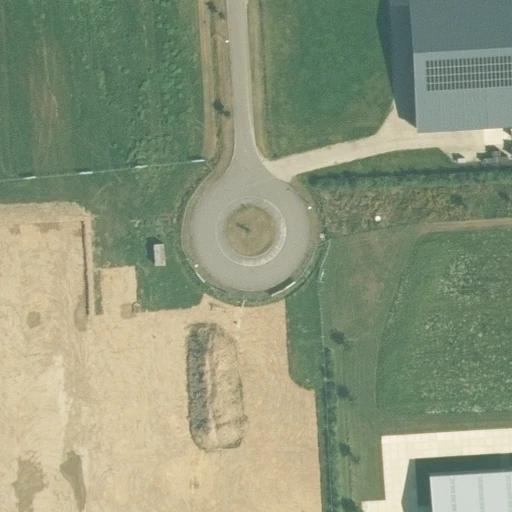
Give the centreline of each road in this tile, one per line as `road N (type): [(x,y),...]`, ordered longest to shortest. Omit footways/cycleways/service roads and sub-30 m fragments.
road 1 (unclassified): [(242,182),(213,195),(199,224),(205,255),(229,276),(261,278),(287,259),(297,229),(285,199)]
road 2 (unclassified): [(242,182),(234,0)]
